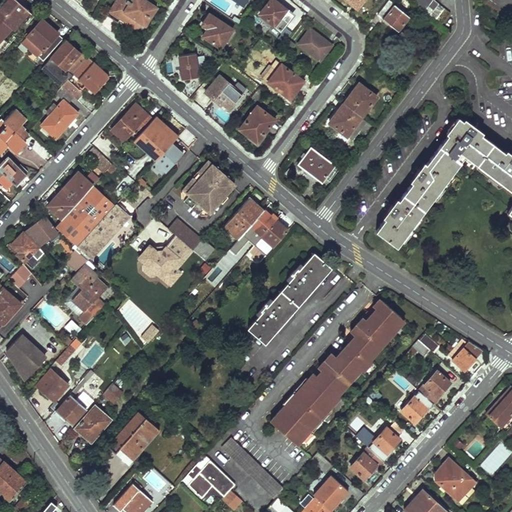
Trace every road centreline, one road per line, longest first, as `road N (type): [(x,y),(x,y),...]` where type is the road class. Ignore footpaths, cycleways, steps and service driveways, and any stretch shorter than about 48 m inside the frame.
road 1 (residential): [(461,0),(460,35),(315,225)]
road 2 (residential): [(315,225),(510,353)]
road 3 (residential): [(260,175),(352,54),(348,31),(310,0)]
road 4 (residential): [(368,511),(510,353)]
road 5 (residential): [(0,230),(140,71)]
road 6 (residential): [(140,71),(260,175)]
road 7 (secondary): [(0,387),(86,511)]
